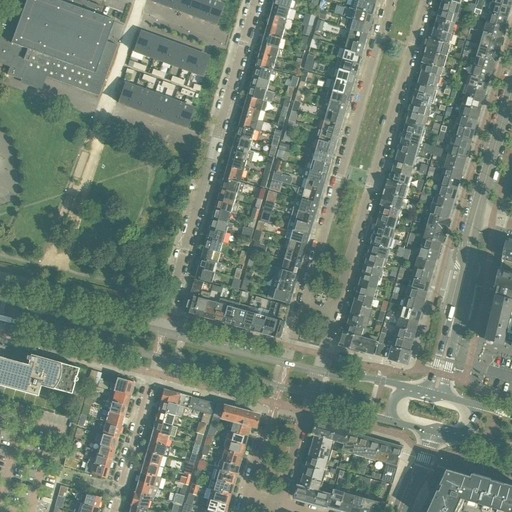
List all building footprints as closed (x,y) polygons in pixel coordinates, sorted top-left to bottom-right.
[(25,0),(21,14),(18,21),(0,14),(0,60),(10,64),(7,74),(35,85),(35,84),(39,74),(45,76),(45,77),(98,96),(116,45),(113,43),(113,44),(106,41),(113,21),(113,20),(99,15),(102,7),(83,0),(25,0)] [(169,0),(167,7),(176,10),(179,0),(169,0)] [(179,0),(176,10),(186,14),(190,0),(179,0)] [(190,0),(186,14),(196,17),(202,0),(190,0)] [(202,0),(196,17),(205,21),(212,1),(208,0),(202,0)] [(274,5),(289,9),(295,11),(298,1),(295,0),(274,0),(273,3),(274,4),(274,5)] [(354,0),(352,9),(373,15),(373,14),(375,13),(376,10),(375,9),(376,5),(360,0),(354,0)] [(441,2),(439,9),(457,15),(460,4),(444,0),(443,0),(443,2),(441,2)] [(489,0),(489,2),(493,3),(511,9),(511,6),(511,0),(489,0)] [(212,1),(205,21),(215,24),(219,15),(221,15),(224,6),(212,1)] [(493,3),(490,13),(507,18),(507,15),(508,15),(509,15),(511,9),(493,3)] [(272,10),(271,14),(287,19),(289,9),(274,5),(273,5),(272,9),(272,10)] [(349,18),(354,20),(370,24),(372,23),(373,20),(372,19),(373,15),(352,9),(349,18)] [(438,17),(438,20),(454,24),(457,15),(439,9),(437,16),(438,17)] [(327,12),(324,11),(321,10),(318,18),(325,20),(327,12)] [(490,13),(487,23),(505,28),(507,22),(506,20),(507,18),(490,13)] [(269,24),(268,25),(284,29),(287,19),(271,14),(270,19),(269,19),(268,23),(269,24)] [(313,20),(314,16),(308,14),(305,24),(306,24),(312,26),(313,20)] [(318,20),(315,30),(321,32),(324,22),(318,20)] [(354,20),(351,30),(367,34),(368,30),(370,30),(371,26),(370,25),(370,24),(354,20)] [(435,22),(433,29),(451,34),(454,24),(438,20),(437,22),(435,22)] [(487,23),(485,33),(503,38),(501,37),(502,35),(504,35),(505,28),(487,23)] [(304,34),(309,36),(312,26),(306,24),(303,34),(304,34)] [(267,30),(266,34),(281,38),(284,29),(268,25),(267,25),(266,29),(267,30)] [(430,39),(448,44),(451,34),(433,29),(431,36),(432,37),(433,37),(432,39),(430,39)] [(351,30),(348,40),(364,45),(365,43),(366,43),(367,39),(366,38),(367,34),(351,30)] [(499,49),(500,49),(501,46),(503,38),(485,33),(475,30),(474,35),(469,33),(467,39),(482,43),(481,44),(499,49)] [(132,51),(143,55),(150,36),(140,32),(137,42),(135,41),(132,51)] [(263,43),(263,44),(278,48),(281,38),(266,34),(264,38),(263,39),(262,42),(263,43)] [(143,55),(153,58),(160,39),(150,36),(143,55)] [(153,58),(162,62),(169,43),(160,39),(153,58)] [(428,46),(427,50),(445,56),(446,51),(451,52),(453,46),(448,44),(430,39),(430,40),(428,39),(426,45),(428,46)] [(348,40),(345,50),(361,54),(363,50),(364,49),(365,46),(364,45),(348,40)] [(469,53),(478,56),(494,61),(496,61),(500,49),(481,44),(481,45),(467,41),(466,45),(463,52),(469,53)] [(162,62),(172,65),(179,46),(169,43),(162,62)] [(261,50),(260,54),(275,58),(278,48),(263,44),(263,45),(262,45),(260,49),(261,50)] [(172,65),(181,69),(188,50),(179,46),(172,65)] [(181,69),(191,72),(198,53),(188,50),(181,69)] [(345,50),(343,59),(359,64),(359,63),(360,63),(361,59),(360,58),(361,54),(345,50)] [(425,62),(425,63),(442,67),(445,56),(427,50),(425,55),(423,54),(422,60),(423,61),(423,62),(425,62)] [(198,53),(191,72),(203,77),(206,67),(205,66),(208,57),(198,53)] [(258,62),(257,66),(272,70),(275,58),(260,54),(259,58),(258,59),(257,61),(258,62)] [(478,56),(475,65),(493,71),(495,64),(494,63),(494,61),(478,56)] [(335,68),(340,69),(356,74),(357,69),(358,69),(359,65),(358,64),(359,64),(343,59),(338,58),(335,68)] [(315,62),(313,61),(307,59),(305,63),(304,69),(313,72),(315,62)] [(423,65),(421,72),(439,77),(442,67),(425,63),(424,65),(424,64),(423,65)] [(475,65),(472,76),(488,81),(489,77),(490,78),(491,77),(493,71),(475,65)] [(254,71),(253,76),(269,81),(271,75),(275,76),(277,71),(272,70),(257,66),(255,71),(254,71)] [(340,69),(337,80),(353,84),(353,83),(355,82),(356,79),(355,78),(356,74),(340,69)] [(420,79),(419,82),(436,87),(439,77),(421,72),(419,78),(420,79)] [(252,82),(251,86),(267,91),(269,81),(253,76),(251,80),(252,82)] [(293,76),(290,86),(294,87),(296,88),(299,78),(293,76)] [(472,76),(469,85),(487,91),(489,84),(488,83),(488,81),(472,76)] [(329,89),(329,90),(349,96),(351,91),(352,91),(353,87),(352,86),(353,84),(337,80),(336,81),(332,80),(329,89)] [(417,85),(415,92),(433,97),(436,87),(419,82),(419,84),(418,84),(417,85)] [(118,103),(128,106),(135,87),(123,83),(120,93),(121,93),(118,103)] [(469,85),(466,96),(483,100),(483,97),(484,98),(485,97),(487,91),(469,85)] [(247,96),(268,102),(271,103),(274,93),(267,91),(251,86),(250,90),(248,91),(247,96)] [(286,96),(291,98),(294,87),(290,86),(289,86),(286,96)] [(128,106),(137,110),(144,91),(135,87),(128,106)] [(329,90),(328,94),(327,99),(347,105),(347,104),(348,104),(349,100),(348,99),(349,96),(329,90)] [(137,110),(147,113),(154,94),(144,91),(137,110)] [(414,99),(413,102),(430,107),(433,97),(415,92),(413,98),(414,99)] [(147,113),(156,117),(163,98),(154,94),(147,113)] [(246,102),(245,106),(261,110),(265,112),(268,102),(247,96),(246,100),(246,102)] [(466,96),(463,106),(481,111),(483,104),(482,103),(483,100),(466,96)] [(156,117),(166,120),(173,101),(163,98),(156,117)] [(323,109),(328,110),(344,115),(345,111),(347,110),(348,107),(346,106),(347,105),(327,99),(325,99),(323,109)] [(166,120),(176,124),(183,105),(173,101),(166,120)] [(183,105),(176,124),(186,128),(189,118),(192,119),(194,109),(196,103),(191,101),(189,107),(183,105)] [(292,111),(297,112),(300,103),(299,102),(295,101),(292,111)] [(411,104),(409,111),(427,117),(430,107),(413,102),(413,104),(411,104)] [(243,111),(242,115),(258,120),(261,110),(245,106),(244,110),(243,111)] [(283,106),(280,116),(285,117),(288,107),(283,106)] [(463,106),(460,115),(477,120),(478,118),(479,117),(481,111),(463,106)] [(328,110),(325,120),(341,125),(341,124),(343,124),(344,120),(343,119),(344,115),(328,110)] [(297,112),(292,111),(289,121),(294,122),(297,112)] [(408,119),(408,121),(424,126),(427,117),(409,111),(407,118),(408,119)] [(241,122),(239,126),(255,130),(258,120),(242,115),(240,120),(241,122)] [(460,115),(458,125),(475,131),(477,124),(476,123),(476,122),(477,120),(460,115)] [(325,120),(322,131),(338,135),(339,130),(341,130),(342,127),(341,126),(341,125),(325,120)] [(405,124),(403,131),(421,136),(424,126),(408,121),(407,124),(405,124)] [(458,125),(455,135),(471,140),(472,137),(474,137),(475,131),(458,125)] [(237,131),(236,136),(252,141),(255,130),(239,126),(238,130),(237,131)] [(292,132),(286,131),(283,140),(289,142),(292,132)] [(322,131),(319,140),(335,145),(335,144),(337,143),(338,140),(337,139),(338,135),(322,131)] [(403,139),(402,142),(424,148),(425,144),(419,142),(421,136),(403,131),(401,138),(402,139),(403,139)] [(455,135),(452,145),(470,150),(472,143),(470,142),(471,140),(455,135)] [(235,142),(234,146),(250,150),(252,141),(236,136),(234,140),(235,142)] [(271,146),(272,146),(277,147),(280,137),(274,136),(271,146)] [(319,140),(316,150),(332,155),(334,150),(335,150),(336,146),(335,145),(319,140)] [(399,144),(397,151),(415,156),(417,151),(423,152),(424,148),(402,142),(401,144),(399,144)] [(280,143),(279,149),(287,152),(288,145),(280,143)] [(452,145),(449,155),(465,160),(466,157),(468,157),(470,150),(452,145)] [(231,151),(230,156),(247,160),(252,162),(252,161),(254,152),(250,150),(234,146),(233,150),(231,151)] [(269,156),(274,158),(277,147),(272,146),(270,154),(269,156)] [(287,152),(279,149),(276,157),(284,159),(287,152)] [(316,150),(314,159),(330,164),(330,163),(331,163),(332,160),(331,159),(332,155),(316,150)] [(397,159),(396,162),(413,166),(415,156),(397,151),(395,158),(396,159),(397,159)] [(187,153),(184,163),(191,166),(192,165),(191,165),(194,155),(194,156),(194,155),(187,153)] [(449,155),(446,165),(464,170),(466,164),(464,162),(465,160),(449,155)] [(229,162),(228,166),(244,170),(247,160),(230,156),(229,160),(229,162)] [(312,164),(311,169),(328,174),(330,169),(329,168),(330,164),(314,159),(310,158),(309,163),(312,164)] [(275,170),(280,171),(282,172),(284,163),(278,161),(275,170)] [(394,164),(392,171),(410,176),(413,166),(396,162),(395,164),(394,164)] [(446,165),(443,175),(459,179),(460,177),(462,177),(464,170),(446,165)] [(226,171),(225,178),(241,183),(244,170),(228,166),(227,167),(226,170),(226,171)] [(327,180),(328,174),(311,169),(305,168),(302,178),(308,179),(324,184),(325,180),(327,180)] [(272,179),(283,182),(290,185),(293,178),(279,174),(280,171),(275,170),(272,179)] [(391,179),(390,181),(407,186),(410,176),(392,171),(390,178),(391,179)] [(443,175),(440,185),(458,190),(460,184),(459,182),(458,182),(459,179),(443,175)] [(268,177),(263,176),(260,186),(266,188),(269,178),(268,177)] [(222,183),(221,188),(238,193),(242,194),(245,184),(241,183),(225,178),(223,183),(222,183)] [(283,182),(272,179),(269,189),(280,193),(283,182)] [(308,179),(305,189),(322,194),(324,189),(323,188),(324,184),(308,179)] [(386,188),(385,192),(403,198),(407,186),(390,181),(388,181),(386,181),(385,187),(386,188)] [(440,185),(437,195),(453,199),(454,197),(456,197),(458,190),(440,185)] [(296,197),(303,199),(319,204),(320,200),(321,199),(322,194),(305,189),(299,187),(296,197)] [(220,194),(219,198),(235,203),(238,193),(221,188),(219,193),(220,194)] [(255,198),(258,199),(262,200),(265,190),(258,188),(255,198)] [(269,191),(266,201),(272,203),(275,193),(269,191)] [(428,192),(423,191),(421,195),(420,200),(425,202),(428,192)] [(382,204),(383,204),(400,209),(403,198),(385,192),(384,197),(382,196),(380,202),(382,203),(382,204)] [(437,195),(434,204),(452,210),(454,203),(453,202),(453,199),(437,195)] [(216,203),(215,208),(232,212),(235,203),(219,198),(218,203),(216,203)] [(292,208),(295,209),(299,210),(316,215),(318,210),(317,209),(319,204),(303,199),(302,201),(295,199),(292,208)] [(266,201),(263,211),(270,213),(272,203),(266,201)] [(381,207),(379,213),(397,219),(400,209),(383,204),(383,207),(381,207)] [(434,204),(431,215),(448,219),(449,217),(450,216),(452,210),(434,204)] [(214,214),(213,218),(229,223),(232,212),(215,208),(214,213),(214,214)] [(254,208),(251,218),(257,219),(259,210),(255,209),(254,208)] [(292,219),(297,220),(312,225),(314,221),(315,221),(316,215),(299,210),(295,209),(292,219)] [(263,211),(260,220),(265,222),(267,222),(270,213),(263,211)] [(378,221),(378,224),(394,229),(397,219),(379,213),(377,220),(378,221)] [(431,215),(428,226),(446,231),(450,220),(448,219),(431,215)] [(211,223),(209,228),(226,233),(228,227),(233,228),(234,224),(229,223),(213,218),(212,222),(211,223)] [(248,228),(249,228),(254,230),(257,219),(251,218),(248,228)] [(288,228),(311,235),(312,230),(311,229),(312,225),(297,220),(292,219),(291,219),(288,228)] [(256,230),(261,232),(262,232),(265,222),(260,220),(260,221),(259,220),(256,230)] [(375,227),(373,234),(391,239),(394,229),(378,224),(377,226),(375,227)] [(425,237),(441,242),(443,243),(446,231),(428,226),(425,237)] [(209,234),(207,238),(223,243),(226,233),(209,228),(208,233),(209,234)] [(285,238),(291,240),(307,245),(308,241),(309,240),(311,235),(288,228),(285,238)] [(253,240),(255,240),(258,241),(261,232),(256,230),(253,240)] [(373,241),(372,244),(388,248),(391,239),(373,234),(371,240),(372,241),(373,241)] [(425,237),(422,247),(440,252),(442,246),(441,245),(440,244),(441,242),(425,237)] [(205,243),(204,248),(220,253),(223,243),(207,238),(206,243),(205,243)] [(255,240),(252,250),(257,252),(257,251),(260,252),(261,248),(259,247),(260,244),(265,246),(265,244),(258,241),(255,240)] [(291,240),(288,250),(305,255),(306,249),(306,248),(307,245),(291,240)] [(511,241),(506,240),(499,271),(504,272),(503,275),(500,285),(497,284),(497,283),(496,283),(496,285),(499,286),(497,294),(496,294),(486,339),(511,346),(511,241)] [(369,246),(367,253),(385,258),(388,248),(372,244),(371,246),(369,246)] [(422,247),(419,257),(435,262),(436,259),(438,259),(440,252),(422,247)] [(203,254),(202,258),(218,263),(220,253),(204,248),(202,252),(203,254)] [(252,250),(249,260),(254,261),(257,252),(252,250)] [(288,250),(285,260),(301,264),(302,260),(303,260),(305,255),(288,250)] [(367,261),(366,263),(382,268),(385,258),(367,253),(366,260),(367,261)] [(419,257),(416,267),(434,272),(436,265),(435,264),(434,264),(435,262),(419,257)] [(199,263),(198,268),(215,273),(217,267),(220,268),(221,264),(218,263),(202,258),(201,262),(199,263)] [(285,260),(282,269),(299,274),(301,269),(300,268),(301,264),(285,260)] [(364,266),(362,273),(380,278),(382,268),(366,263),(365,266),(364,266)] [(416,267),(413,277),(429,282),(430,279),(432,279),(434,272),(416,267)] [(215,273),(198,268),(197,272),(197,274),(196,278),(212,283),(215,273)] [(282,269),(279,279),(295,284),(297,279),(298,279),(299,274),(282,269)] [(361,281),(360,283),(377,288),(380,278),(362,273),(360,280),(361,281)] [(413,277),(410,287),(428,292),(430,285),(429,284),(429,282),(413,277)] [(239,280),(234,278),(231,288),(238,290),(241,280),(239,280)] [(249,281),(244,279),(241,289),(246,291),(249,281)] [(279,279),(277,289),(294,294),(295,289),(294,288),(295,284),(279,279)] [(195,314),(199,298),(202,287),(204,283),(195,280),(186,312),(195,314)] [(358,286),(356,293),(374,298),(377,288),(360,283),(359,286),(358,286)] [(396,283),(393,293),(397,294),(398,295),(402,285),(396,283)] [(221,293),(222,293),(223,288),(213,285),(212,289),(212,291),(221,293)] [(410,287),(407,297),(423,302),(424,299),(425,299),(426,299),(428,292),(410,287)] [(294,294),(277,289),(274,299),(290,303),(291,299),(292,299),(294,294)] [(355,301),(354,303),(371,308),(374,298),(356,293),(354,300),(355,301)] [(407,297),(404,307),(422,312),(424,305),(423,304),(423,302),(407,297)] [(199,316),(204,318),(209,301),(199,298),(195,314),(199,315),(199,316)] [(210,318),(214,320),(219,303),(209,301),(204,318),(209,319),(210,318)] [(219,322),(224,323),(228,306),(219,303),(214,320),(219,321),(219,322)] [(352,306),(350,313),(368,318),(371,308),(354,303),(354,306),(353,306),(352,306)] [(238,309),(234,325),(238,326),(238,327),(243,329),(248,311),(249,306),(239,304),(238,309)] [(276,319),(272,336),(280,338),(290,307),(281,304),(280,307),(278,314),(276,319)] [(229,324),(234,325),(238,309),(228,306),(224,323),(228,325),(229,324)] [(404,307),(401,317),(418,322),(419,319),(420,318),(422,312),(404,307)] [(249,329),(253,330),(257,314),(248,311),(243,329),(248,330),(249,329)] [(349,320),(349,323),(365,327),(368,318),(350,313),(348,319),(349,320)] [(257,333),(262,334),(267,316),(257,314),(253,330),(257,331),(257,333)] [(268,334),(272,336),(276,319),(267,316),(262,334),(267,335),(268,334)] [(401,317),(399,326),(417,331),(418,325),(417,324),(418,322),(401,317)] [(346,326),(344,332),(362,337),(365,327),(349,323),(348,325),(346,326)] [(399,326),(396,336),(412,341),(413,339),(415,338),(417,331),(399,326)] [(343,346),(359,350),(362,337),(344,332),(341,342),(340,342),(340,343),(341,343),(340,345),(342,345),(342,346),(343,346)] [(396,336),(393,346),(411,351),(413,345),(412,344),(411,344),(412,341),(396,336)] [(362,337),(359,350),(373,354),(376,341),(369,339),(362,337)] [(393,346),(383,343),(379,342),(375,355),(408,364),(411,352),(411,351),(393,346)] [(0,385),(37,396),(37,395),(40,385),(71,394),(71,393),(74,382),(73,382),(74,381),(75,381),(76,381),(77,380),(77,379),(77,378),(76,377),(75,377),(75,376),(76,376),(78,368),(78,369),(78,368),(35,356),(30,355),(30,356),(26,355),(25,359),(29,360),(29,361),(28,361),(27,362),(27,363),(27,364),(28,364),(28,365),(0,356),(0,385)] [(91,370),(87,383),(93,385),(104,388),(107,389),(108,383),(104,382),(102,381),(102,379),(100,378),(96,377),(97,372),(91,370)] [(114,391),(129,395),(130,396),(134,382),(131,381),(116,377),(112,391),(114,391)] [(84,394),(87,394),(90,395),(93,385),(87,383),(84,394)] [(163,389),(160,401),(178,406),(181,394),(163,389)] [(114,391),(111,401),(127,406),(129,399),(128,399),(129,395),(114,391)] [(84,404),(83,404),(89,406),(90,406),(93,396),(90,395),(87,394),(84,404)] [(181,394),(178,406),(181,407),(203,413),(211,415),(214,403),(181,394)] [(111,401),(108,412),(123,416),(125,412),(127,406),(111,401)] [(159,407),(158,411),(173,415),(178,417),(181,407),(178,406),(160,401),(158,407),(159,407)] [(220,418),(233,421),(237,409),(216,403),(213,416),(219,417),(220,418)] [(89,406),(83,404),(80,415),(86,416),(89,406)] [(233,421),(251,426),(255,427),(258,417),(258,416),(258,415),(257,414),(256,413),(256,414),(237,409),(233,421)] [(107,416),(105,422),(121,426),(123,420),(123,419),(123,416),(108,412),(103,410),(102,415),(107,416)] [(156,414),(154,421),(171,425),(173,415),(158,411),(157,414),(156,414)] [(203,413),(200,423),(206,424),(208,425),(211,415),(203,413)] [(80,415),(78,425),(83,427),(86,416),(80,415)] [(213,416),(210,426),(216,427),(219,417),(213,416)] [(153,427),(152,431),(168,435),(171,425),(154,421),(152,427),(153,427)] [(233,421),(230,431),(246,435),(247,433),(248,433),(249,432),(251,426),(233,421)] [(314,434),(333,439),(345,443),(346,443),(349,432),(349,430),(320,422),(320,421),(319,421),(317,421),(317,423),(316,423),(316,424),(314,434)] [(105,422),(102,433),(118,438),(119,436),(118,436),(119,432),(120,433),(121,426),(105,422)] [(200,423),(199,422),(196,433),(197,433),(202,435),(206,424),(200,423)] [(207,435),(212,437),(213,437),(216,427),(210,426),(207,435)] [(77,428),(74,437),(80,439),(83,429),(77,428)] [(150,435),(148,441),(165,446),(168,435),(152,431),(151,435),(150,435)] [(230,431),(227,441),(245,445),(247,439),(246,437),(246,435),(230,431)] [(352,433),(349,432),(346,443),(345,443),(343,449),(355,452),(360,433),(353,431),(352,433)] [(101,439),(99,444),(115,449),(117,443),(116,443),(117,440),(118,440),(118,438),(102,433),(102,435),(96,433),(95,437),(101,439)] [(197,433),(194,443),(200,444),(202,435),(197,433)] [(367,435),(360,433),(355,452),(365,455),(370,438),(367,437),(367,435)] [(314,441),(313,445),(330,449),(333,439),(314,434),(312,441),(314,441)] [(207,435),(204,445),(210,446),(212,437),(207,435)] [(374,439),(370,438),(365,455),(376,458),(381,439),(374,437),(374,439)] [(389,441),(381,439),(376,458),(387,462),(392,444),(388,443),(389,441)] [(146,452),(162,456),(168,458),(171,447),(165,446),(148,441),(147,448),(146,452)] [(227,441),(224,450),(241,455),(242,452),(243,452),(245,445),(227,441)] [(194,443),(191,453),(196,455),(200,444),(194,443)] [(382,480),(393,483),(403,447),(402,447),(402,445),(396,443),(395,445),(392,444),(387,462),(382,480)] [(99,444),(97,451),(91,449),(85,447),(84,451),(85,451),(90,453),(104,457),(111,459),(112,455),(113,455),(115,449),(99,444)] [(210,446),(204,445),(201,454),(207,456),(210,446)] [(310,447),(308,455),(327,460),(330,449),(313,445),(312,448),(310,447)] [(71,448),(69,457),(74,458),(77,449),(71,448)] [(224,450),(221,460),(240,465),(242,459),(240,457),(241,455),(224,450)] [(93,464),(109,469),(111,462),(110,462),(111,459),(90,453),(85,451),(84,455),(95,458),(93,464)] [(144,455),(143,461),(159,466),(162,456),(146,452),(145,455),(144,455)] [(189,464),(193,465),(196,455),(191,453),(188,463),(189,464)] [(308,462),(307,466),(324,470),(326,471),(327,467),(325,466),(327,460),(308,455),(306,461),(308,462)] [(74,459),(74,458),(69,457),(66,456),(63,466),(75,469),(77,464),(73,463),(74,459)] [(221,460),(218,470),(235,475),(236,472),(238,472),(240,465),(221,460)] [(142,468),(140,472),(156,476),(159,466),(143,461),(141,468),(142,468)] [(87,462),(84,472),(104,477),(106,478),(107,474),(108,474),(109,469),(93,464),(88,462),(87,462)] [(305,473),(304,476),(323,481),(324,477),(322,476),(324,470),(307,466),(305,466),(303,472),(305,473)] [(211,479),(215,480),(234,485),(236,478),(235,477),(234,477),(235,475),(218,470),(214,469),(211,479)] [(511,511),(511,484),(506,483),(493,479),(473,473),(472,475),(448,469),(441,484),(443,484),(440,490),(438,490),(428,511),(511,511)] [(137,482),(158,488),(161,478),(156,477),(156,476),(140,472),(139,476),(137,482)] [(178,483),(187,485),(190,475),(186,474),(185,474),(184,477),(180,476),(178,483)] [(301,479),(299,486),(318,491),(320,486),(322,486),(323,481),(304,476),(303,480),(301,479)] [(371,480),(361,476),(359,482),(363,483),(369,485),(371,480)] [(213,490),(229,495),(230,492),(231,492),(232,492),(234,485),(215,480),(211,479),(208,489),(213,490)] [(136,489),(135,492),(154,498),(154,496),(157,497),(160,491),(158,490),(158,488),(137,482),(135,489),(136,489)] [(187,485),(178,483),(177,486),(175,486),(174,492),(184,495),(187,485)] [(192,484),(189,494),(195,495),(196,495),(199,486),(198,486),(197,485),(192,484)] [(328,506),(329,506),(332,495),(318,491),(299,486),(296,496),(295,496),(295,497),(295,498),(297,499),(296,499),(297,500),(297,499),(327,507),(328,506)] [(213,490),(210,500),(228,506),(230,498),(229,497),(229,495),(213,490)] [(333,509),(340,511),(345,493),(334,490),(333,495),(332,495),(329,506),(333,507),(332,508),(333,509)] [(79,491),(76,502),(82,503),(98,508),(100,502),(99,501),(100,498),(100,497),(85,493),(79,491)] [(131,505),(147,509),(150,497),(156,499),(156,498),(154,498),(135,492),(134,492),(131,505)] [(181,506),(184,495),(175,493),(172,503),(174,504),(179,505),(181,506)] [(185,503),(191,505),(192,505),(194,495),(189,494),(188,493),(185,503)] [(347,511),(348,511),(349,511),(350,511),(355,496),(345,493),(340,511),(343,511),(347,511)] [(57,496),(55,506),(58,507),(61,508),(64,498),(57,496)] [(361,511),(365,499),(355,496),(350,511),(361,511)] [(372,511),(375,502),(365,499),(361,511),(372,511)] [(210,500),(207,510),(213,511),(224,511),(225,511),(226,511),(228,506),(210,500)] [(376,500),(375,502),(372,511),(384,511),(386,505),(379,502),(380,501),(376,500)] [(76,502),(73,511),(97,511),(98,508),(82,503),(76,502)]
